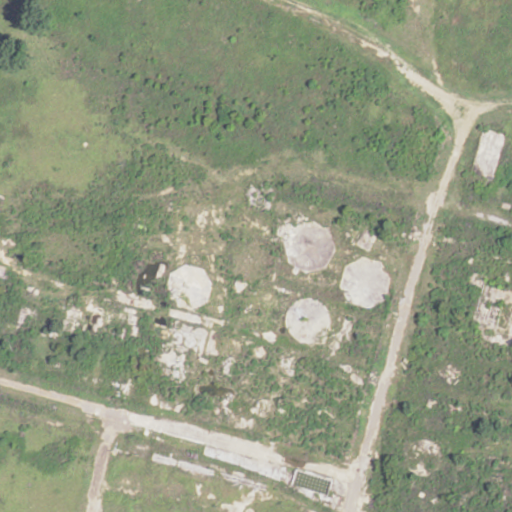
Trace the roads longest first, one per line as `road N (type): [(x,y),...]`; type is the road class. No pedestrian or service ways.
road 1 (residential): [(350,511),(474,104)]
road 2 (residential): [(238,0),(474,104)]
